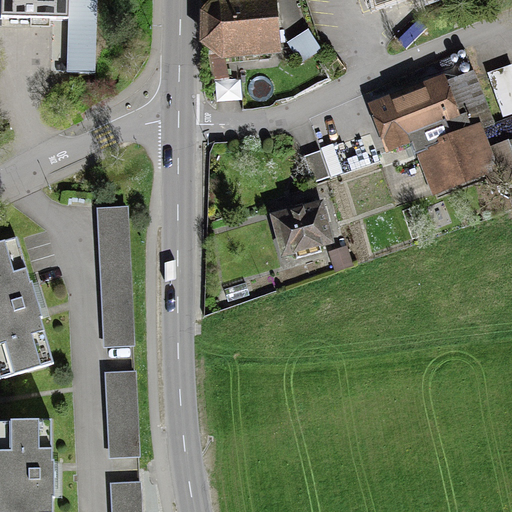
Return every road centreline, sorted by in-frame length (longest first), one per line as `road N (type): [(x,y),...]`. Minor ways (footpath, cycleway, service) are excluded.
road 1 (secondary): [(179,122),(178,380),(195,511)]
road 2 (residential): [(17,176),(68,240),(79,272),(104,511)]
road 3 (residential): [(179,122),(273,117),(511,20)]
road 4 (residential): [(179,122),(17,176)]
road 5 (secondary): [(181,0),(179,122)]
